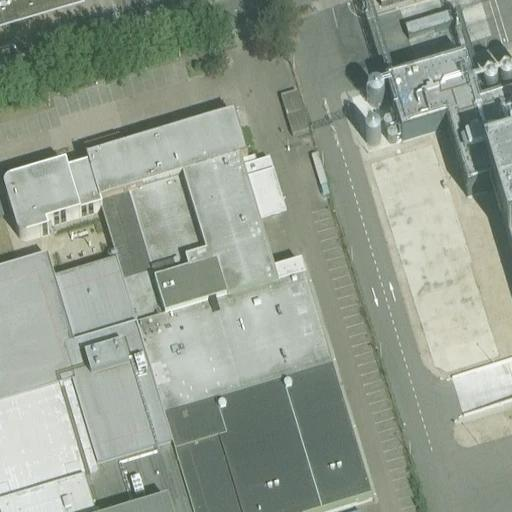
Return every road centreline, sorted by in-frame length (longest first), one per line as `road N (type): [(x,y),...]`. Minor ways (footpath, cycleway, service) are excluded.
road 1 (unknown): [(250,5),(406,511)]
road 2 (unknown): [(267,63),(0,148)]
road 3 (unclassified): [(0,81),(268,0)]
